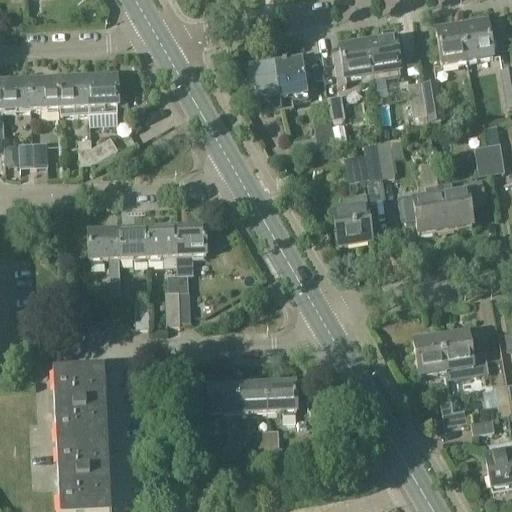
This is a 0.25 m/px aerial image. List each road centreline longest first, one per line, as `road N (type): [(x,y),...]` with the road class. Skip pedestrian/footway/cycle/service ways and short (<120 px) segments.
road 1 (residential): [(160,43),(409,0)]
road 2 (residential): [(0,196),(241,181)]
road 3 (residential): [(97,351),(273,345),(326,324)]
road 4 (residential): [(326,324),(511,276)]
road 5 (tertiary): [(417,486),(326,324)]
road 6 (tertiary): [(326,324),(241,181)]
road 7 (residential): [(0,52),(160,43)]
road 8 (tertiary): [(241,181),(160,43)]
